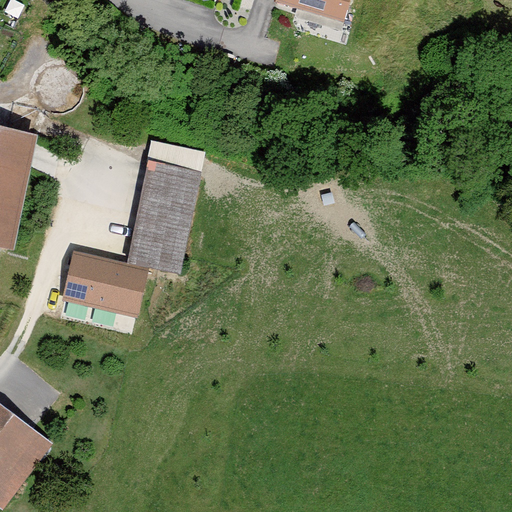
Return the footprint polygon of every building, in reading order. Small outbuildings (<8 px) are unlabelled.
[(281,0),(344,19),(350,0),(281,0)] [(34,134),(0,126),(0,237),(10,240),(34,134)] [(204,151),(152,140),(128,260),(180,271),(204,151)] [(149,266),(73,249),(62,300),(138,317),(149,266)] [(0,401),(0,504),(3,507),(53,442),(0,401)]
